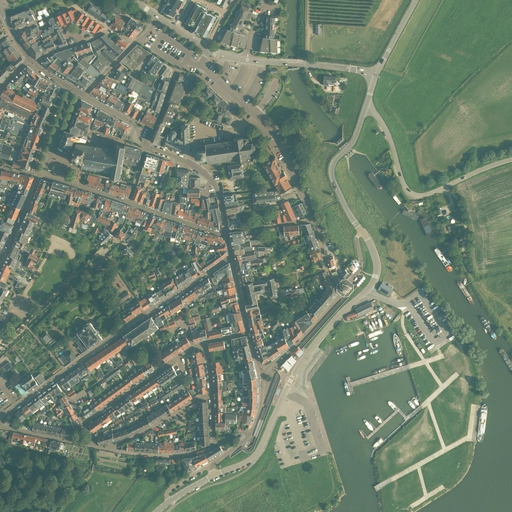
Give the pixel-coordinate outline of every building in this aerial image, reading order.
[(169,0),(163,11),(174,17),(184,1),(182,0),(169,0)] [(242,6),(239,11),(250,17),(252,15),(248,13),(250,9),(249,9),(251,6),(243,2),(241,5),(242,6)] [(215,20),(216,17),(206,12),(208,10),(196,3),(194,5),(185,23),(195,28),(194,31),(206,37),(215,20)] [(113,13),(116,15),(117,15),(119,16),(122,10),(113,5),(109,11),(113,13)] [(87,12),(104,23),(108,16),(91,6),(87,12)] [(74,19),(75,8),(72,10),(71,10),(66,12),(70,21),(74,19)] [(79,24),(85,15),(80,12),(80,11),(75,8),(74,19),(79,23),(78,24),(79,24)] [(19,14),(12,17),(12,18),(11,18),(11,20),(12,20),(12,21),(12,22),(13,23),(21,20),(28,16),(33,14),(30,9),(21,14),(19,14)] [(239,11),(236,16),(244,20),(246,17),(249,19),(250,17),(239,11)] [(65,24),(70,21),(66,12),(61,15),(60,15),(65,24)] [(65,25),(65,24),(60,15),(55,17),(59,26),(63,25),(65,28),(66,27),(65,25)] [(80,23),(85,26),(90,18),(85,15),(79,24),(80,25),(80,23)] [(123,26),(125,23),(125,22),(126,20),(124,19),(119,16),(117,15),(116,15),(110,27),(114,28),(116,30),(117,30),(120,32),(122,28),(121,28),(123,26)] [(13,23),(12,23),(15,29),(31,22),(28,16),(21,20),(13,23)] [(128,24),(139,31),(143,26),(131,18),(130,19),(125,16),(124,19),(126,20),(129,22),(128,24)] [(236,16),(233,21),(245,27),(246,25),(243,23),(244,20),(236,16)] [(52,26),(43,31),(42,30),(40,30),(44,37),(49,35),(60,28),(59,26),(54,18),(53,17),(48,20),(52,26)] [(91,18),(90,18),(85,26),(90,30),(95,21),(90,18),(91,18)] [(125,29),(128,30),(132,33),(132,32),(136,35),(139,31),(128,24),(129,22),(126,20),(125,22),(125,23),(127,24),(125,27),(123,26),(121,28),(122,28),(125,30),(125,29)] [(98,29),(99,27),(101,25),(96,21),(95,21),(90,30),(94,32),(95,33),(97,30),(98,29)] [(233,21),(231,27),(238,31),(239,31),(240,28),(244,30),(245,27),(233,21)] [(40,31),(37,26),(31,29),(32,31),(20,38),(24,44),(33,38),(38,35),(41,33),(40,31)] [(238,31),(231,27),(230,30),(227,29),(220,42),(237,49),(241,34),(237,33),(238,31)] [(18,35),(20,38),(32,31),(31,29),(30,28),(18,35)] [(49,35),(52,39),(57,36),(60,42),(58,43),(59,47),(67,45),(66,40),(61,31),(60,28),(49,35)] [(124,31),(125,30),(122,28),(120,32),(121,32),(125,35),(133,39),(136,35),(132,32),(132,33),(128,30),(127,32),(124,31)] [(25,45),(27,48),(44,37),(40,30),(40,31),(41,33),(38,35),(33,38),(24,44),(25,44),(25,45)] [(124,50),(122,49),(116,44),(113,42),(105,34),(102,36),(100,39),(108,48),(117,56),(124,50)] [(48,51),(49,51),(56,48),(55,45),(52,39),(49,35),(44,37),(27,48),(36,58),(37,58),(40,55),(41,55),(48,50),(48,51)] [(274,36),(266,35),(266,38),(263,37),(259,52),(278,54),(277,39),(274,38),(274,36)] [(116,44),(122,49),(124,47),(125,48),(128,42),(120,37),(117,42),(116,44)] [(0,51),(2,50),(5,48),(11,44),(6,38),(5,39),(1,42),(0,42),(0,51)] [(87,70),(75,84),(76,84),(79,86),(80,87),(80,86),(81,87),(81,88),(82,88),(85,89),(84,90),(85,90),(86,89),(85,89),(87,87),(87,88),(92,82),(100,74),(101,73),(108,65),(109,65),(112,62),(113,60),(117,56),(108,48),(100,39),(99,38),(99,39),(95,41),(95,40),(95,41),(92,42),(91,42),(91,43),(95,50),(97,53),(98,54),(97,56),(86,69),(87,70)] [(0,55),(4,53),(6,56),(9,53),(10,54),(15,50),(15,49),(15,50),(12,46),(12,47),(12,46),(11,44),(5,48),(2,50),(0,51),(0,55)] [(120,62),(121,64),(123,62),(132,72),(150,53),(149,54),(137,45),(137,44),(121,61),(120,62)] [(55,72),(55,73),(63,65),(70,57),(73,55),(75,53),(72,48),(60,52),(58,53),(54,54),(58,57),(55,61),(53,63),(53,62),(48,67),(49,68),(49,67),(50,68),(50,69),(50,68),(51,69),(51,70),(51,69),(52,70),(52,71),(53,70),(54,71),(53,71),(54,71),(55,72)] [(7,63),(9,65),(11,63),(11,64),(20,56),(18,53),(17,53),(17,52),(16,51),(15,50),(10,54),(9,53),(6,56),(2,60),(3,61),(7,58),(10,62),(7,63)] [(58,57),(54,54),(48,57),(47,57),(42,61),(42,63),(48,67),(53,62),(53,63),(55,61),(58,57)] [(70,73),(65,78),(69,81),(70,81),(71,81),(75,84),(87,70),(86,69),(97,56),(95,55),(93,54),(83,57),(82,58),(80,61),(79,62),(76,66),(70,72),(70,73)] [(147,71),(148,71),(151,67),(157,58),(153,55),(152,56),(147,64),(150,66),(147,71)] [(9,65),(7,66),(5,68),(9,72),(22,61),(23,59),(22,59),(21,57),(20,56),(11,64),(11,63),(9,65)] [(63,65),(55,73),(65,78),(70,73),(70,72),(76,66),(79,62),(74,57),(72,59),(70,57),(63,65)] [(164,63),(162,61),(162,62),(160,60),(158,59),(157,58),(151,67),(148,71),(155,76),(158,72),(164,64),(164,63)] [(120,62),(115,67),(117,69),(118,70),(123,74),(128,69),(125,66),(121,64),(120,62)] [(161,79),(169,83),(170,79),(166,76),(171,69),(168,67),(168,68),(167,67),(164,64),(158,72),(163,75),(161,79)] [(24,85),(24,86),(28,82),(30,79),(28,76),(33,71),(27,66),(22,70),(20,73),(19,73),(17,75),(15,77),(12,80),(12,79),(12,80),(10,82),(9,82),(10,82),(9,82),(15,86),(18,87),(21,89),(24,85)] [(118,70),(117,69),(117,70),(118,71),(114,78),(121,82),(125,75),(123,74),(118,70)] [(24,86),(28,90),(29,89),(28,88),(30,84),(37,75),(36,74),(33,72),(33,71),(28,76),(30,79),(28,82),(24,86)] [(190,89),(194,79),(179,73),(176,81),(176,80),(175,81),(176,81),(174,85),(174,86),(172,90),(172,91),(170,95),(170,96),(168,100),(168,101),(180,105),(182,100),(186,101),(190,89)] [(37,75),(30,84),(28,88),(29,89),(28,90),(27,92),(25,95),(27,96),(30,98),(31,97),(35,99),(37,93),(38,92),(39,90),(41,91),(44,92),(49,82),(44,80),(41,78),(38,76),(37,74),(37,75)] [(113,90),(121,93),(123,95),(125,96),(126,94),(126,95),(128,96),(131,89),(106,76),(101,81),(99,84),(94,89),(90,93),(96,97),(100,99),(103,93),(106,94),(107,91),(108,91),(109,90),(110,88),(113,90)] [(328,86),(331,86),(331,91),(335,91),(339,91),(339,86),(334,86),(334,77),(325,76),(324,85),(328,85),(328,86)] [(135,79),(130,77),(126,86),(131,88),(135,79)] [(134,117),(136,118),(142,107),(142,105),(143,104),(144,104),(144,103),(151,107),(153,103),(161,108),(166,93),(161,92),(155,89),(151,87),(145,84),(136,79),(131,89),(128,96),(126,95),(126,94),(125,96),(123,95),(121,93),(114,107),(120,110),(123,111),(124,112),(125,113),(125,112),(128,114),(127,114),(128,114),(128,113),(130,114),(130,115),(131,114),(132,115),(132,116),(134,117)] [(157,89),(161,90),(166,92),(169,83),(161,79),(157,89)] [(9,96),(10,95),(13,89),(16,90),(18,87),(15,86),(9,82),(7,85),(5,88),(2,92),(9,96)] [(52,84),(49,82),(44,92),(41,91),(39,90),(38,92),(37,93),(41,95),(42,96),(52,101),(55,102),(58,93),(56,92),(56,90),(57,89),(57,88),(58,88),(57,88),(57,86),(55,86),(56,85),(55,85),(54,85),(54,84),(53,85),(52,84)] [(208,98),(209,98),(208,98),(209,97),(211,98),(210,100),(209,100),(210,100),(216,106),(215,106),(216,106),(218,104),(222,108),(220,112),(217,111),(216,111),(213,120),(218,122),(217,124),(221,126),(222,124),(229,126),(231,119),(232,119),(231,119),(229,118),(232,112),(227,110),(228,107),(229,105),(223,99),(222,98),(217,93),(216,93),(215,91),(214,91),(209,85),(208,85),(205,82),(203,85),(206,88),(202,92),(208,98)] [(100,99),(106,102),(109,96),(111,94),(113,90),(110,88),(109,90),(108,91),(107,91),(106,94),(103,93),(100,99)] [(110,105),(114,107),(121,93),(113,90),(111,94),(109,96),(106,102),(106,103),(110,105)] [(13,97),(10,95),(9,96),(2,92),(0,95),(0,96),(11,102),(13,103),(27,110),(33,112),(34,113),(35,113),(40,115),(46,118),(46,117),(47,116),(48,112),(50,109),(50,108),(44,105),(38,102),(32,99),(32,100),(16,92),(13,97)] [(32,99),(38,102),(44,105),(50,108),(50,107),(51,107),(51,106),(51,103),(52,104),(53,102),(52,102),(52,101),(42,96),(41,95),(37,93),(35,99),(31,97),(30,98),(32,99)] [(13,103),(11,102),(0,96),(0,108),(8,112),(14,115),(23,120),(27,123),(29,124),(35,126),(36,126),(42,128),(43,125),(44,124),(44,123),(44,122),(43,122),(44,118),(45,118),(46,119),(46,118),(40,115),(35,113),(34,113),(33,112),(27,110),(13,103)] [(93,106),(81,100),(81,101),(78,109),(90,114),(92,115),(93,110),(91,109),(93,106)] [(166,106),(177,111),(178,109),(174,108),(175,105),(168,101),(166,106)] [(142,107),(136,118),(139,120),(139,119),(141,120),(140,121),(141,121),(142,121),(146,113),(147,112),(149,107),(151,108),(151,107),(144,103),(144,104),(143,104),(142,105),(142,107)] [(151,107),(151,108),(153,109),(156,111),(159,113),(160,111),(161,108),(153,103),(151,107)] [(146,113),(142,121),(153,127),(157,118),(159,113),(156,111),(153,109),(151,108),(149,107),(147,112),(146,113)] [(90,114),(78,109),(77,112),(75,116),(80,118),(80,120),(90,124),(92,117),(92,115),(90,114)] [(106,124),(106,123),(107,120),(109,115),(108,115),(108,114),(104,112),(104,113),(103,112),(100,110),(99,111),(98,110),(96,114),(95,120),(103,123),(101,127),(105,128),(106,125),(106,124)] [(164,110),(161,116),(173,121),(174,119),(170,118),(171,115),(172,113),(164,110)] [(17,135),(19,130),(19,129),(21,129),(23,130),(28,132),(28,131),(39,135),(40,135),(41,130),(42,129),(42,128),(36,126),(35,126),(29,124),(27,123),(23,120),(14,115),(13,118),(11,124),(10,129),(9,131),(14,133),(17,135)] [(117,119),(109,115),(107,120),(106,123),(106,124),(106,125),(110,127),(109,131),(108,134),(111,135),(112,131),(112,130),(113,129),(113,127),(117,119)] [(73,122),(72,125),(77,127),(80,128),(80,129),(81,129),(84,130),(83,132),(82,134),(81,135),(81,137),(86,139),(89,132),(88,132),(90,124),(80,120),(80,118),(75,116),(74,118),(73,122)] [(173,121),(161,116),(159,121),(160,122),(167,125),(168,122),(172,123),(173,121)] [(9,131),(10,129),(11,124),(9,124),(10,120),(3,117),(2,117),(2,118),(2,119),(0,124),(0,130),(6,132),(4,138),(7,139),(19,144),(18,144),(22,145),(34,149),(37,142),(23,137),(21,137),(19,136),(17,135),(14,133),(9,131)] [(112,130),(112,131),(111,135),(114,136),(118,129),(121,122),(121,121),(117,119),(113,127),(113,129),(112,130)] [(99,126),(101,127),(103,123),(95,120),(94,124),(92,130),(97,131),(99,126)] [(130,126),(121,122),(118,129),(114,136),(118,137),(124,139),(128,132),(130,127),(130,126)] [(161,146),(161,145),(165,136),(170,125),(167,124),(167,125),(160,122),(159,124),(158,124),(151,141),(157,144),(157,143),(158,144),(161,146)] [(177,133),(176,131),(174,130),(173,130),(171,131),(170,135),(167,134),(166,137),(165,136),(161,145),(171,149),(174,150),(183,153),(189,152),(189,148),(189,143),(188,125),(187,125),(187,123),(182,124),(182,126),(181,126),(182,131),(182,140),(181,140),(181,139),(179,138),(178,138),(176,137),(177,134),(177,133)] [(70,130),(69,132),(76,135),(77,136),(81,137),(81,135),(82,134),(83,132),(84,130),(81,129),(80,129),(80,128),(77,127),(72,125),(71,126),(71,127),(71,128),(70,129),(70,130)] [(23,137),(37,142),(39,135),(28,131),(28,132),(23,130),(21,129),(20,131),(19,130),(17,135),(19,136),(21,137),(23,137)] [(61,142),(59,146),(70,150),(74,139),(85,141),(86,139),(81,137),(77,136),(76,135),(69,132),(65,131),(63,135),(62,138),(61,142)] [(300,131),(294,134),(300,144),(306,141),(300,131)] [(254,161),(255,162),(257,161),(255,152),(254,152),(256,149),(257,150),(257,149),(256,149),(255,145),(256,145),(256,144),(255,145),(252,143),(253,142),(252,142),(252,143),(249,143),(249,141),(250,141),(249,141),(248,139),(249,138),(248,138),(248,139),(246,138),(246,137),(245,137),(245,138),(243,139),(243,137),(234,139),(230,140),(230,141),(226,142),(226,141),(225,141),(225,142),(222,142),(221,142),(217,143),(217,142),(216,142),(216,143),(213,144),(213,143),(212,143),(212,144),(208,144),(208,143),(207,143),(207,144),(206,144),(205,144),(205,145),(201,145),(198,146),(198,145),(197,146),(198,146),(198,152),(199,160),(201,162),(201,163),(202,163),(203,164),(204,165),(204,164),(208,163),(208,164),(208,163),(210,163),(210,164),(211,164),(211,163),(215,162),(215,163),(215,162),(219,162),(219,163),(220,163),(220,162),(223,161),(224,162),(224,161),(228,161),(228,166),(230,179),(239,177),(244,176),(242,165),(245,164),(245,163),(254,161)] [(124,158),(126,146),(126,145),(125,145),(125,146),(122,145),(119,145),(118,145),(118,144),(117,143),(117,145),(115,144),(115,146),(116,146),(116,150),(112,149),(112,148),(111,148),(111,149),(107,148),(107,147),(106,147),(106,148),(102,147),(103,146),(102,146),(101,147),(98,147),(98,145),(97,145),(97,147),(93,146),(93,145),(92,145),(92,146),(91,146),(90,146),(89,146),(89,145),(89,144),(88,144),(87,145),(83,144),(83,143),(82,143),(82,144),(77,144),(78,142),(76,142),(76,143),(75,143),(75,144),(76,144),(76,148),(75,148),(75,150),(73,149),(72,151),(74,152),(74,153),(75,154),(75,155),(74,156),(74,157),(73,158),(71,158),(71,160),(73,160),(73,162),(74,162),(75,161),(82,162),(82,163),(82,167),(81,167),(81,168),(82,168),(82,169),(83,169),(83,168),(84,168),(85,168),(86,169),(86,170),(87,170),(87,169),(90,169),(90,170),(91,171),(91,170),(94,170),(94,171),(95,171),(95,170),(99,171),(98,172),(99,172),(100,171),(103,171),(103,173),(104,173),(104,172),(107,172),(107,173),(108,173),(108,172),(111,173),(112,173),(111,176),(110,176),(110,177),(111,178),(111,179),(112,179),(112,178),(119,179),(119,180),(120,180),(121,180),(122,178),(121,178),(121,173),(122,174),(122,173),(122,172),(121,172),(121,170),(122,168),(123,168),(123,167),(122,167),(123,162),(126,163),(138,166),(139,162),(124,158)] [(0,154),(9,157),(8,160),(12,161),(11,164),(10,164),(10,165),(11,166),(27,170),(29,163),(30,161),(32,156),(19,153),(19,152),(17,151),(17,152),(12,148),(0,143),(0,154)] [(22,145),(19,152),(19,153),(32,156),(34,149),(22,145)] [(124,158),(139,162),(140,161),(141,155),(142,151),(143,151),(142,150),(138,149),(132,148),(128,147),(128,146),(127,146),(126,146),(124,158)] [(143,166),(142,169),(149,171),(153,156),(150,155),(147,154),(143,166)] [(156,157),(153,156),(149,171),(155,172),(156,173),(160,158),(156,157)] [(279,190),(281,194),(286,191),(287,190),(292,187),(291,186),(289,183),(288,182),(286,178),(287,177),(287,176),(284,172),(284,171),(282,172),(281,170),(280,168),(281,167),(279,165),(278,165),(277,163),(275,161),(277,160),(275,157),(272,158),(270,160),(263,164),(265,167),(278,190),(279,190)] [(162,159),(160,158),(156,173),(157,173),(156,177),(159,177),(160,174),(161,174),(160,178),(162,178),(163,174),(167,175),(168,169),(169,166),(166,165),(167,161),(167,160),(165,159),(162,159)] [(148,175),(152,177),(153,177),(153,175),(154,176),(155,172),(149,171),(142,169),(141,173),(148,175)] [(162,178),(161,180),(169,182),(169,181),(171,175),(172,170),(168,169),(167,175),(163,174),(162,178)] [(188,188),(188,181),(190,171),(189,171),(185,170),(181,170),(177,169),(176,169),(176,171),(175,176),(174,186),(188,188)] [(6,172),(1,170),(0,173),(0,186),(2,186),(1,188),(7,189),(8,187),(9,183),(11,173),(6,172)] [(370,172),(368,173),(368,175),(378,188),(379,189),(380,189),(381,189),(382,189),(382,187),(382,186),(382,185),(372,172),(371,172),(370,172)] [(21,175),(11,173),(9,183),(8,187),(14,189),(16,189),(17,185),(18,185),(21,175)] [(145,182),(147,178),(147,176),(141,174),(139,180),(145,182)] [(33,177),(22,175),(19,186),(18,185),(17,185),(16,189),(14,189),(14,191),(15,191),(16,192),(26,195),(28,189),(33,177)] [(98,182),(100,182),(100,181),(101,178),(88,175),(86,185),(96,189),(98,182)] [(143,188),(137,202),(143,204),(146,196),(148,196),(149,193),(148,192),(149,191),(147,190),(149,187),(150,184),(152,178),(153,177),(152,177),(151,178),(149,177),(148,178),(147,178),(145,182),(145,183),(143,188)] [(190,188),(200,187),(200,178),(190,178),(190,188)] [(47,181),(41,179),(37,187),(44,190),(46,184),(47,181)] [(106,182),(106,179),(104,179),(103,183),(100,182),(98,182),(96,189),(103,191),(106,182)] [(106,182),(103,191),(104,191),(105,192),(105,191),(106,192),(108,192),(109,192),(111,183),(108,182),(109,180),(106,179),(106,182)] [(43,192),(49,194),(49,193),(53,183),(49,182),(47,181),(46,184),(44,190),(43,192)] [(109,192),(113,194),(117,182),(112,181),(112,182),(111,183),(109,192)] [(55,195),(62,197),(61,203),(65,204),(66,199),(67,193),(68,188),(69,186),(63,184),(59,183),(53,182),(53,183),(49,193),(49,194),(48,196),(49,197),(54,198),(55,195)] [(118,195),(123,196),(127,187),(127,185),(121,183),(121,184),(121,186),(120,186),(118,195)] [(133,186),(127,185),(127,187),(123,196),(128,198),(130,194),(132,189),(133,186)] [(70,186),(69,186),(68,188),(67,193),(68,193),(69,194),(69,202),(69,203),(70,204),(71,204),(72,200),(74,195),(75,194),(75,195),(76,189),(77,189),(77,188),(70,186)] [(143,188),(142,187),(137,186),(135,190),(134,194),(133,197),(132,200),(134,200),(134,201),(135,201),(137,201),(136,202),(137,202),(143,188)] [(42,193),(43,192),(44,190),(37,187),(35,192),(41,195),(40,197),(42,198),(43,194),(42,193)] [(146,196),(143,204),(149,206),(151,199),(153,195),(155,190),(151,189),(151,188),(149,187),(147,190),(149,191),(148,192),(149,193),(148,196),(146,196)] [(200,187),(190,188),(188,188),(188,196),(188,197),(191,197),(200,197),(200,188),(200,187)] [(155,208),(158,197),(159,197),(160,192),(161,190),(156,188),(155,188),(155,189),(155,190),(153,195),(151,199),(149,206),(151,206),(151,207),(153,207),(155,208)] [(80,201),(84,191),(81,190),(80,191),(79,191),(79,190),(77,189),(76,189),(75,195),(75,194),(74,195),(72,200),(80,203),(80,202),(81,201),(80,201)] [(276,200),(279,200),(280,200),(280,199),(281,199),(281,198),(282,198),(282,197),(282,196),(281,195),(281,194),(279,190),(275,191),(275,190),(275,191),(253,193),(253,199),(254,203),(276,201),(276,200)] [(91,205),(94,194),(88,192),(86,192),(84,191),(80,201),(81,201),(80,202),(80,203),(79,206),(88,209),(91,210),(92,205),(91,205)] [(167,212),(172,214),(174,201),(171,201),(170,201),(170,199),(169,199),(169,198),(171,192),(167,191),(166,194),(165,200),(164,202),(161,210),(162,210),(161,211),(165,212),(167,212),(166,212),(167,213),(167,212)] [(12,192),(7,205),(11,206),(20,209),(20,208),(21,206),(22,203),(23,202),(24,198),(25,197),(26,196),(16,192),(16,193),(12,192)] [(37,201),(38,201),(40,197),(41,195),(35,192),(35,194),(32,199),(37,201)] [(165,200),(166,194),(160,192),(159,197),(158,197),(155,208),(161,210),(164,202),(165,200)] [(402,203),(393,192),(390,194),(399,205),(400,205),(401,205),(402,205),(402,203)] [(98,210),(98,209),(99,206),(100,202),(101,202),(103,197),(102,197),(99,196),(99,195),(99,196),(94,194),(91,205),(92,205),(91,210),(97,212),(97,211),(98,210)] [(233,194),(230,194),(224,195),(224,196),(225,202),(225,203),(232,202),(234,201),(236,201),(235,194),(233,194)] [(184,218),(185,208),(186,206),(189,206),(190,205),(191,199),(191,197),(188,197),(188,196),(183,196),(183,195),(181,195),(180,203),(178,216),(183,218),(184,218)] [(97,212),(99,213),(102,214),(102,213),(107,198),(103,197),(101,202),(100,202),(99,206),(101,207),(100,211),(97,211),(97,212)] [(113,200),(107,198),(102,213),(103,213),(102,217),(105,218),(106,218),(113,220),(113,219),(116,210),(112,210),(113,206),(111,206),(113,200)] [(210,220),(208,227),(209,227),(213,229),(214,229),(220,230),(220,229),(219,223),(222,222),(218,204),(210,206),(209,198),(204,199),(206,207),(206,209),(207,210),(209,210),(208,211),(210,211),(210,217),(210,220)] [(32,199),(30,204),(39,207),(38,209),(38,210),(42,211),(45,204),(38,201),(37,201),(32,199)] [(196,199),(191,199),(190,205),(189,206),(186,206),(185,208),(184,218),(189,220),(190,213),(191,213),(192,208),(193,205),(200,206),(200,201),(198,199),(196,199)] [(204,213),(206,213),(206,218),(203,217),(203,215),(199,214),(199,217),(198,221),(198,223),(202,225),(208,227),(210,220),(210,217),(210,211),(208,211),(209,210),(207,210),(206,209),(206,207),(204,199),(201,199),(201,200),(201,207),(200,210),(204,209),(204,213)] [(118,226),(120,222),(123,223),(124,222),(125,219),(122,218),(123,215),(122,214),(122,213),(122,211),(121,211),(124,204),(123,204),(122,203),(121,204),(120,203),(120,202),(120,203),(119,202),(118,202),(117,202),(114,201),(113,200),(111,206),(113,206),(112,210),(116,210),(113,219),(116,220),(116,223),(117,223),(116,226),(117,226),(118,226)] [(283,209),(288,221),(291,221),(291,219),(293,219),(294,220),(296,219),(296,218),(292,211),(288,201),(281,204),(282,208),(283,209)] [(292,211),(296,218),(300,216),(306,213),(302,203),(295,206),(296,208),(294,209),(294,210),(292,211)] [(30,204),(28,209),(35,212),(36,209),(38,209),(39,207),(30,204)] [(122,218),(125,219),(126,217),(126,216),(127,215),(128,212),(129,209),(130,206),(126,204),(124,204),(121,211),(122,211),(122,213),(122,214),(123,215),(122,218)] [(244,207),(244,205),(239,205),(226,207),(227,214),(228,214),(240,212),(239,207),(244,207)] [(131,206),(130,206),(129,209),(128,212),(127,215),(126,216),(126,217),(130,219),(129,221),(130,222),(132,219),(131,219),(136,208),(131,206)] [(189,220),(194,222),(194,216),(195,212),(196,209),(198,210),(199,210),(199,207),(196,206),(195,209),(192,208),(191,213),(190,213),(189,220)] [(131,219),(132,219),(136,221),(136,220),(138,216),(141,211),(136,208),(131,219)] [(82,213),(82,211),(76,209),(74,215),(73,217),(71,217),(64,213),(63,213),(60,222),(68,226),(68,225),(77,228),(78,226),(79,227),(80,224),(78,224),(80,218),(82,213)] [(283,209),(273,211),(274,218),(275,223),(282,222),(288,221),(283,209)] [(7,216),(10,218),(15,220),(16,216),(17,215),(17,214),(8,210),(7,212),(8,213),(7,216)] [(240,212),(228,214),(228,215),(228,219),(238,217),(237,215),(243,214),(243,213),(245,212),(244,210),(242,211),(242,212),(240,212)] [(420,216),(405,210),(404,211),(403,212),(403,213),(404,214),(403,215),(417,220),(418,220),(418,219),(419,218),(419,217),(420,216)] [(80,218),(87,221),(89,216),(92,217),(91,222),(95,223),(97,219),(93,213),(90,211),(89,213),(82,211),(82,213),(80,218)] [(135,231),(136,230),(142,223),(146,213),(145,212),(145,213),(144,212),(142,211),(141,211),(138,216),(136,220),(137,221),(134,224),(136,226),(133,229),(131,227),(129,231),(133,234),(135,231)] [(25,215),(24,218),(33,222),(35,223),(37,224),(42,226),(45,220),(38,216),(37,217),(34,215),(27,212),(26,212),(27,212),(26,215),(25,215)] [(144,228),(150,231),(150,232),(152,227),(157,216),(151,214),(146,213),(142,223),(136,230),(141,233),(144,228)] [(153,239),(156,241),(158,237),(160,232),(162,226),(161,225),(162,221),(161,221),(161,220),(161,218),(157,217),(157,216),(152,227),(150,232),(150,231),(149,233),(151,234),(154,234),(155,235),(153,239)] [(420,218),(420,219),(428,236),(430,237),(433,236),(433,233),(429,223),(430,223),(429,221),(429,220),(427,220),(426,217),(425,216),(420,218)] [(239,217),(238,217),(228,219),(229,222),(229,223),(230,223),(230,224),(229,224),(229,225),(229,227),(229,228),(230,228),(231,229),(241,227),(243,227),(243,222),(241,223),(241,221),(240,222),(239,217)] [(21,224),(31,229),(32,224),(36,226),(37,224),(35,223),(33,222),(24,218),(25,219),(23,219),(21,224)] [(104,220),(99,218),(97,221),(106,225),(104,229),(107,232),(109,229),(108,229),(113,220),(106,218),(105,218),(104,220)] [(158,237),(162,239),(163,236),(162,236),(163,234),(168,220),(163,218),(163,219),(163,218),(162,221),(161,225),(162,226),(160,232),(158,237)] [(0,229),(3,231),(3,230),(9,233),(9,232),(10,230),(9,230),(10,229),(11,229),(12,225),(13,225),(12,225),(14,221),(8,219),(6,222),(0,220),(0,229)] [(114,231),(116,226),(117,223),(116,223),(116,220),(113,219),(113,220),(108,229),(109,229),(114,231)] [(165,236),(170,237),(174,224),(174,222),(168,220),(163,234),(162,236),(163,236),(162,239),(162,241),(164,241),(165,237),(165,236)] [(177,232),(179,224),(176,223),(175,224),(174,224),(170,237),(170,242),(168,253),(177,252),(177,251),(176,243),(175,237),(176,236),(177,232)] [(19,229),(18,231),(28,235),(29,235),(32,237),(33,234),(29,233),(31,229),(21,224),(19,229)] [(180,239),(181,237),(184,226),(179,224),(177,232),(176,236),(175,237),(176,243),(177,251),(177,252),(180,251),(180,242),(179,242),(180,240),(180,239)] [(311,224),(300,225),(300,228),(302,228),(303,230),(306,229),(308,235),(314,233),(311,224)] [(185,249),(185,250),(188,250),(190,241),(195,230),(188,227),(183,238),(187,240),(187,241),(186,241),(186,244),(184,245),(184,248),(185,249)] [(0,229),(0,234),(7,237),(7,236),(9,233),(3,230),(3,231),(0,229)] [(112,235),(107,232),(104,229),(102,232),(105,235),(100,240),(105,243),(112,236),(113,236),(113,235),(112,235)] [(123,233),(120,230),(116,235),(121,240),(126,235),(128,232),(125,230),(123,233)] [(199,231),(195,230),(190,241),(195,242),(199,231)] [(21,242),(25,245),(29,235),(28,235),(18,231),(14,240),(20,243),(21,242)] [(197,249),(200,242),(204,233),(200,231),(199,231),(195,242),(194,243),(196,243),(195,246),(194,251),(194,255),(192,255),(193,261),(197,259),(198,258),(198,253),(197,251),(197,249)] [(126,235),(121,240),(124,243),(126,241),(125,240),(130,234),(128,232),(126,235)] [(204,233),(200,242),(197,249),(197,251),(200,251),(203,250),(203,251),(207,251),(208,250),(208,247),(207,245),(207,244),(209,241),(209,234),(207,233),(207,234),(206,234),(206,233),(204,233)] [(317,240),(314,233),(308,235),(303,237),(306,244),(308,243),(317,240)] [(217,236),(215,235),(214,243),(214,244),(215,244),(215,245),(215,246),(226,244),(224,240),(221,237),(217,236)] [(246,235),(231,238),(232,244),(250,241),(249,239),(247,239),(246,235)] [(20,243),(14,240),(12,245),(18,247),(23,250),(25,251),(27,246),(25,245),(21,242),(20,243)] [(248,247),(251,247),(250,243),(258,243),(258,240),(250,241),(232,244),(232,245),(233,245),(233,246),(233,249),(233,250),(234,250),(241,249),(241,248),(248,247)] [(317,240),(308,243),(311,251),(313,250),(319,248),(317,240)] [(212,247),(208,250),(207,251),(203,251),(205,255),(212,253),(214,252),(216,252),(219,252),(220,252),(220,251),(222,251),(227,250),(227,249),(226,244),(215,246),(215,245),(212,247)] [(18,247),(12,245),(11,249),(10,249),(9,251),(8,255),(18,260),(23,250),(18,247)] [(127,246),(123,250),(130,256),(134,252),(127,246)] [(251,249),(251,247),(248,247),(241,248),(241,249),(234,250),(235,255),(245,253),(244,251),(249,250),(251,250),(251,249)] [(28,256),(28,255),(27,258),(23,266),(32,271),(34,268),(31,266),(33,262),(36,263),(39,258),(33,255),(35,249),(32,248),(30,253),(29,253),(28,256)] [(313,250),(313,252),(310,253),(313,262),(318,261),(318,260),(321,259),(320,255),(320,254),(321,254),(319,248),(313,250)] [(450,266),(441,252),(438,248),(437,248),(435,248),(435,249),(434,250),(434,251),(449,271),(450,271),(451,271),(452,270),(452,269),(453,269),(450,266)] [(212,253),(214,257),(211,259),(214,265),(224,258),(220,253),(218,255),(216,252),(214,252),(212,253)] [(245,253),(235,255),(236,260),(237,264),(243,263),(245,262),(249,262),(249,261),(253,261),(254,261),(256,260),(254,252),(245,253)] [(18,260),(8,255),(4,263),(15,268),(17,263),(18,264),(20,261),(18,261),(18,260)] [(200,266),(199,263),(197,259),(193,261),(192,255),(185,256),(191,267),(188,269),(190,274),(191,273),(194,279),(198,276),(202,273),(203,272),(204,271),(201,266),(200,266)] [(114,257),(110,260),(119,272),(121,271),(120,270),(121,268),(119,264),(114,257)] [(211,259),(208,261),(205,263),(204,260),(199,263),(200,266),(201,266),(204,271),(210,268),(214,265),(211,259)] [(237,264),(238,270),(250,268),(250,264),(253,263),(254,264),(255,264),(256,263),(258,263),(258,260),(256,260),(254,261),(253,261),(249,261),(249,262),(245,262),(243,263),(237,264)] [(4,263),(3,266),(10,270),(14,272),(16,269),(15,268),(4,263)] [(231,269),(229,263),(228,264),(227,264),(223,266),(223,267),(215,272),(214,272),(214,273),(216,277),(212,279),(215,284),(215,285),(212,287),(214,292),(219,290),(218,285),(218,282),(217,279),(223,275),(224,277),(232,275),(231,270),(230,271),(230,269),(231,269)] [(186,265),(184,266),(183,266),(186,271),(184,273),(188,282),(194,279),(191,273),(190,274),(188,269),(186,265)] [(8,274),(9,272),(14,274),(13,276),(16,278),(17,273),(18,273),(14,272),(10,270),(3,266),(1,270),(8,274)] [(239,276),(252,274),(254,273),(254,270),(253,270),(253,268),(253,267),(250,268),(238,270),(239,276)] [(350,275),(344,269),(338,276),(335,280),(339,287),(342,290),(344,292),(346,291),(351,286),(348,284),(345,281),(350,275)] [(16,278),(13,276),(8,274),(1,270),(0,271),(0,275),(6,278),(7,276),(13,279),(12,281),(14,282),(16,278)] [(314,276),(315,279),(313,281),(316,285),(318,284),(323,281),(322,281),(328,277),(326,272),(325,271),(325,270),(324,271),(320,274),(314,276)] [(184,272),(178,275),(183,285),(188,282),(184,273),(184,272)] [(254,282),(252,274),(239,276),(240,279),(240,280),(241,285),(246,284),(254,282)] [(5,280),(10,282),(10,283),(9,285),(10,285),(12,286),(14,282),(12,281),(11,281),(6,278),(0,275),(0,280),(4,283),(5,280)] [(178,275),(175,277),(179,288),(183,285),(178,275)] [(233,281),(232,275),(224,277),(223,275),(217,279),(218,282),(221,280),(222,284),(228,282),(233,281)] [(322,296),(319,300),(326,307),(329,302),(330,302),(331,300),(338,292),(333,284),(328,277),(328,278),(328,277),(322,281),(323,281),(327,288),(321,295),(322,296)] [(173,278),(170,280),(169,279),(166,280),(167,282),(171,293),(177,289),(173,278)] [(207,278),(200,283),(203,288),(205,291),(212,287),(210,284),(211,283),(207,278)] [(278,296),(274,278),(267,280),(268,285),(271,298),(273,297),(274,300),(283,298),(290,296),(295,295),(299,295),(298,289),(292,290),(292,288),(281,290),(282,295),(278,296)] [(457,279),(457,281),(457,283),(470,303),(472,303),(473,304),(474,303),(474,302),(474,301),(461,281),(460,280),(457,279)] [(7,289),(9,291),(12,286),(10,285),(9,285),(4,283),(0,280),(0,285),(3,287),(3,285),(8,287),(7,289)] [(262,286),(268,285),(267,280),(254,282),(246,284),(250,304),(257,302),(255,294),(262,293),(265,291),(264,287),(262,287),(262,286)] [(219,284),(218,285),(219,290),(224,289),(234,286),(234,283),(233,281),(228,282),(222,284),(223,286),(220,287),(219,284)] [(167,282),(161,285),(166,296),(171,293),(167,282)] [(388,296),(393,289),(382,282),(378,289),(388,296)] [(200,283),(197,286),(202,294),(203,296),(205,295),(207,294),(205,291),(203,288),(200,283)] [(145,294),(144,294),(142,296),(144,299),(146,302),(146,301),(149,307),(153,304),(148,296),(147,294),(141,286),(139,287),(143,293),(144,292),(145,294)] [(207,300),(205,295),(203,296),(202,294),(197,286),(194,288),(198,296),(199,298),(200,300),(203,299),(204,301),(207,300)] [(207,302),(220,298),(230,295),(229,295),(236,293),(236,292),(235,293),(234,288),(235,288),(234,286),(224,289),(219,290),(214,292),(207,294),(205,295),(207,300),(207,302)] [(160,290),(157,293),(161,300),(165,297),(162,289),(160,287),(158,288),(160,290)] [(193,300),(194,301),(199,298),(198,296),(194,288),(189,292),(192,297),(193,300)] [(151,294),(150,292),(147,294),(148,296),(153,304),(157,302),(152,295),(151,294)] [(152,295),(157,302),(161,300),(157,293),(156,292),(152,295)] [(189,292),(181,297),(184,305),(185,306),(184,306),(186,311),(189,309),(187,304),(187,303),(187,304),(190,303),(189,302),(193,300),(192,297),(189,292)] [(220,298),(223,307),(226,306),(238,303),(238,302),(237,297),(236,295),(236,293),(229,295),(230,295),(220,298)] [(137,296),(136,297),(138,300),(145,310),(149,307),(146,301),(146,302),(144,299),(141,300),(137,296)] [(322,311),(326,307),(319,300),(319,301),(317,299),(313,304),(322,311)] [(137,301),(128,307),(134,317),(143,311),(145,310),(138,300),(137,301)] [(172,314),(176,311),(173,302),(169,305),(168,305),(168,306),(170,310),(171,315),(172,314)] [(259,307),(257,302),(250,304),(247,304),(246,305),(247,310),(247,311),(259,307)] [(344,316),(344,318),(346,320),(359,315),(359,316),(374,309),(370,302),(356,309),(357,311),(344,316)] [(225,308),(226,311),(228,311),(228,310),(230,309),(239,307),(238,303),(226,306),(223,307),(221,307),(222,309),(225,308)] [(322,311),(313,304),(309,308),(318,316),(322,311)] [(166,317),(171,315),(170,310),(168,306),(164,309),(162,310),(164,312),(165,316),(166,317)] [(125,310),(121,313),(127,322),(134,317),(128,307),(124,309),(125,310)] [(220,307),(214,308),(209,309),(212,317),(217,316),(216,311),(221,310),(221,309),(222,309),(221,307),(220,307)] [(259,307),(247,311),(248,317),(260,313),(259,307)] [(301,317),(308,327),(312,322),(318,316),(309,308),(306,311),(307,313),(304,315),(301,317)] [(165,327),(166,329),(170,327),(169,324),(169,323),(165,324),(164,322),(165,322),(165,321),(164,319),(166,318),(166,317),(165,316),(164,312),(162,310),(158,312),(161,318),(162,320),(163,324),(165,327)] [(220,324),(223,323),(229,322),(242,319),(241,319),(241,318),(241,317),(241,314),(240,313),(240,312),(240,311),(240,312),(229,314),(226,314),(224,315),(219,315),(220,324)] [(157,322),(159,326),(160,325),(163,324),(162,320),(161,318),(158,312),(154,315),(156,319),(157,322)] [(260,313),(248,317),(249,321),(249,322),(250,322),(250,323),(256,321),(256,320),(260,319),(263,318),(260,313)] [(493,331),(485,317),(484,316),(483,316),(481,315),(480,317),(481,319),(491,337),(493,339),(494,339),(495,339),(496,338),(496,337),(496,336),(493,331)] [(195,321),(201,319),(199,316),(188,319),(188,320),(190,326),(196,324),(195,321)] [(296,316),(294,317),(296,321),(298,325),(303,333),(306,329),(308,327),(301,317),(299,318),(298,319),(296,316)] [(143,323),(150,334),(152,337),(155,335),(153,332),(158,328),(156,325),(157,324),(156,321),(154,322),(151,317),(145,321),(143,323)] [(203,319),(205,329),(207,333),(217,331),(216,330),(212,330),(209,317),(203,319)] [(229,326),(227,327),(229,334),(238,332),(245,330),(244,325),(242,319),(229,322),(229,323),(231,323),(231,325),(229,325),(229,326)] [(264,327),(260,319),(256,320),(256,321),(250,323),(250,325),(251,327),(251,329),(252,334),(254,333),(255,332),(259,330),(262,329),(264,327)] [(278,319),(271,323),(272,329),(276,327),(278,326),(280,325),(278,319)] [(292,323),(294,326),(294,327),(297,333),(299,337),(303,333),(298,325),(296,321),(292,323)] [(79,348),(83,352),(81,353),(82,354),(82,353),(83,353),(85,351),(88,349),(89,348),(89,349),(90,348),(94,345),(95,345),(95,344),(94,344),(97,342),(97,343),(102,339),(103,339),(102,338),(99,334),(99,332),(97,329),(95,329),(90,323),(88,323),(85,325),(85,327),(86,328),(83,330),(83,329),(82,329),(82,330),(78,333),(78,332),(78,333),(78,334),(74,336),(77,339),(80,337),(81,339),(77,342),(79,345),(77,347),(78,348),(79,348)] [(133,330),(132,330),(140,341),(150,334),(143,323),(142,323),(139,326),(138,325),(138,326),(136,327),(133,330)] [(279,329),(278,326),(276,327),(282,338),(274,342),(276,347),(278,346),(280,352),(289,346),(286,341),(287,341),(285,338),(284,336),(282,329),(281,328),(279,329)] [(294,342),(299,337),(297,333),(294,327),(294,326),(288,328),(290,336),(294,342)] [(223,335),(229,334),(227,327),(221,328),(221,329),(223,335)] [(288,328),(287,327),(282,329),(284,336),(285,338),(287,341),(286,341),(289,346),(289,347),(289,346),(290,345),(294,343),(294,342),(290,336),(288,328)] [(198,331),(197,328),(194,329),(195,330),(191,331),(192,333),(194,343),(201,341),(198,331)] [(205,329),(198,331),(201,341),(201,340),(204,339),(204,340),(204,339),(207,339),(208,339),(206,333),(207,333),(205,329)] [(221,329),(216,330),(217,331),(207,333),(206,333),(208,339),(209,338),(212,337),(212,338),(214,337),(217,336),(217,337),(218,336),(221,335),(221,336),(223,335),(221,329)] [(265,337),(262,329),(259,330),(255,332),(254,333),(252,334),(253,337),(254,338),(255,342),(261,339),(265,337)] [(131,347),(140,341),(132,330),(130,332),(124,336),(124,335),(124,336),(129,344),(131,347)] [(52,338),(47,332),(41,337),(46,343),(52,338)] [(180,341),(177,343),(183,351),(185,349),(185,348),(186,347),(186,348),(187,348),(180,337),(178,335),(176,336),(180,341)] [(124,336),(119,340),(124,347),(129,344),(124,336)] [(180,337),(187,348),(188,347),(187,347),(188,346),(188,347),(191,345),(191,344),(186,337),(183,339),(181,336),(180,337)] [(233,347),(233,346),(241,344),(241,345),(248,344),(248,341),(246,341),(246,339),(247,339),(247,336),(244,336),(231,339),(233,347)] [(264,346),(263,344),(261,339),(255,342),(256,348),(258,347),(259,347),(261,346),(262,347),(264,346)] [(119,340),(114,343),(119,350),(124,347),(119,340)] [(182,351),(183,351),(177,343),(175,340),(171,342),(171,343),(178,353),(180,352),(182,351)] [(225,349),(224,343),(224,341),(208,344),(209,344),(210,352),(225,349)] [(274,342),(266,346),(267,349),(269,353),(271,359),(280,352),(278,346),(276,347),(274,342)] [(114,343),(109,346),(114,354),(119,350),(114,343)] [(171,347),(169,348),(174,356),(177,354),(176,354),(178,353),(171,343),(169,344),(171,347)] [(236,359),(239,359),(251,357),(248,344),(241,345),(241,344),(233,346),(233,347),(236,359)] [(266,345),(264,346),(262,347),(261,346),(259,347),(258,347),(256,348),(256,349),(261,362),(262,361),(263,362),(264,363),(265,362),(271,359),(269,353),(267,349),(266,346),(266,345)] [(112,356),(114,354),(109,346),(105,350),(110,357),(110,358),(112,357),(112,356)] [(164,347),(163,348),(170,359),(171,359),(170,358),(170,359),(170,358),(171,357),(171,358),(174,356),(169,348),(166,350),(164,347)] [(303,352),(301,350),(301,349),(298,347),(294,351),(297,354),(299,356),(303,352)] [(170,359),(163,348),(161,349),(163,352),(160,354),(165,362),(168,360),(169,359),(169,360),(170,359)] [(105,350),(100,353),(105,360),(110,357),(105,350)] [(61,357),(67,365),(75,359),(77,358),(71,351),(65,355),(64,354),(61,357)] [(501,352),(501,354),(511,372),(511,363),(505,352),(504,351),(503,351),(502,351),(501,352)] [(100,353),(95,356),(100,363),(105,360),(100,353)] [(95,356),(90,360),(95,367),(100,363),(95,356)] [(59,357),(58,358),(64,366),(65,367),(66,366),(59,357)] [(143,361),(145,364),(150,372),(155,369),(153,367),(150,362),(147,364),(145,360),(143,360),(142,358),(140,359),(142,361),(143,361)] [(90,370),(95,367),(90,360),(85,363),(90,370)] [(245,362),(246,367),(247,369),(254,368),(254,367),(253,361),(245,362)] [(203,364),(202,362),(194,363),(195,366),(196,370),(203,369),(203,364)] [(84,374),(87,372),(89,375),(92,373),(90,370),(85,363),(76,369),(80,377),(81,380),(86,377),(84,374)] [(146,375),(150,372),(145,364),(141,367),(146,375)] [(172,366),(167,370),(173,378),(177,375),(172,366)] [(223,373),(222,366),(221,366),(217,367),(212,367),(213,374),(221,373),(223,373)] [(142,378),(146,375),(141,367),(137,370),(142,378)] [(244,379),(256,378),(256,377),(256,376),(254,368),(247,369),(243,370),(242,370),(244,379)] [(70,374),(66,376),(71,385),(79,380),(78,378),(80,377),(76,369),(70,374)] [(138,380),(142,378),(137,370),(133,372),(138,380)] [(167,370),(162,373),(167,382),(173,378),(167,370)] [(133,372),(129,375),(134,383),(138,380),(133,372)] [(34,378),(39,385),(46,380),(45,380),(41,373),(37,375),(34,378)] [(156,377),(161,384),(161,383),(162,385),(167,382),(162,373),(156,377)] [(221,382),(221,373),(213,374),(213,383),(221,382)] [(29,392),(33,389),(35,388),(39,385),(34,378),(34,377),(34,376),(33,376),(32,374),(22,381),(21,381),(29,392)] [(129,377),(124,381),(128,387),(133,384),(133,383),(133,384),(129,375),(128,376),(129,377)] [(65,389),(71,385),(66,376),(60,381),(65,389)] [(156,387),(161,384),(156,377),(152,380),(156,387)] [(243,383),(244,389),(257,388),(256,378),(244,379),(238,380),(238,383),(243,383)] [(152,380),(147,383),(152,390),(156,387),(152,380)] [(28,392),(29,392),(21,381),(15,386),(23,397),(23,396),(24,396),(24,395),(28,392),(28,393),(28,392)] [(123,391),(128,387),(124,381),(119,385),(123,391)] [(221,382),(213,383),(214,392),(226,391),(226,382),(221,382)] [(52,386),(57,394),(60,392),(61,394),(62,396),(64,395),(62,391),(57,383),(52,386)] [(147,383),(143,387),(147,393),(152,390),(147,383)] [(118,385),(113,388),(118,395),(123,391),(119,385),(118,385)] [(53,397),(57,394),(52,386),(47,390),(53,397)] [(143,387),(138,390),(142,396),(147,393),(143,387)] [(244,389),(244,396),(249,396),(257,396),(257,389),(257,388),(244,389)] [(112,389),(108,392),(112,399),(117,396),(112,389)] [(54,399),(53,397),(47,390),(42,393),(48,401),(50,399),(52,401),(55,401),(54,399)] [(138,390),(133,393),(138,399),(142,396),(138,390)] [(214,399),(222,398),(225,398),(224,398),(229,397),(228,391),(226,391),(214,392),(214,399)] [(107,393),(103,396),(108,402),(112,399),(108,392),(107,393)] [(183,395),(187,401),(192,398),(189,393),(188,392),(183,395)] [(42,393),(38,396),(45,404),(44,404),(46,406),(50,403),(48,401),(42,393)] [(138,399),(133,393),(129,396),(129,397),(133,402),(138,399)] [(182,405),(187,401),(183,395),(181,397),(179,395),(177,397),(178,399),(178,398),(182,405)] [(39,408),(44,404),(45,404),(38,396),(33,400),(39,408)] [(60,404),(67,400),(65,396),(58,400),(60,404)] [(103,396),(99,399),(103,405),(108,402),(103,396)] [(124,400),(129,407),(133,404),(128,397),(125,398),(126,399),(124,400),(125,399),(124,400)] [(177,408),(182,405),(178,398),(178,399),(173,402),(177,408)] [(99,399),(93,403),(97,410),(103,405),(99,399)] [(33,412),(39,408),(33,400),(27,405),(33,412)] [(70,404),(67,400),(60,404),(61,405),(57,407),(60,411),(63,409),(70,404)] [(120,403),(125,410),(129,407),(124,400),(123,400),(124,400),(123,401),(122,401),(120,403)] [(172,412),(177,408),(173,402),(171,400),(169,402),(170,404),(168,405),(172,412)] [(83,408),(81,404),(77,406),(86,419),(94,413),(97,410),(93,403),(90,404),(89,405),(83,408)] [(121,413),(125,410),(120,403),(119,403),(120,403),(119,404),(118,404),(115,406),(120,413),(121,413)] [(63,409),(60,411),(59,412),(57,414),(58,416),(64,410),(67,415),(70,413),(71,414),(74,411),(70,404),(63,409)] [(169,413),(172,412),(168,405),(167,404),(163,406),(168,414),(167,414),(169,413)] [(35,415),(33,412),(27,405),(22,409),(27,414),(28,416),(31,414),(33,416),(35,415)] [(116,416),(120,413),(115,406),(112,409),(116,416)] [(167,415),(168,414),(163,406),(159,409),(164,417),(166,415),(167,414),(167,415)] [(20,410),(15,414),(19,419),(15,423),(12,427),(17,428),(21,424),(22,423),(21,422),(27,417),(21,409),(20,410)] [(116,416),(112,409),(107,412),(111,419),(111,420),(116,416)] [(161,418),(164,417),(159,409),(154,412),(160,420),(160,419),(159,419),(161,418)] [(78,418),(74,411),(71,414),(70,413),(67,415),(69,418),(68,418),(71,423),(71,422),(78,418)] [(154,412),(150,414),(156,422),(158,421),(158,420),(159,419),(159,420),(160,420),(154,412)] [(239,421),(243,421),(244,421),(245,419),(253,419),(254,418),(254,417),(255,414),(243,413),(242,413),(240,412),(239,421)] [(102,417),(107,423),(111,419),(106,413),(103,415),(103,416),(102,417)] [(147,416),(148,419),(151,425),(154,423),(153,423),(155,422),(155,423),(156,422),(150,414),(148,416),(147,416)] [(237,414),(232,414),(225,414),(225,421),(225,422),(225,423),(236,423),(237,414)] [(102,426),(107,423),(102,417),(102,416),(98,419),(99,419),(98,420),(102,426)] [(71,422),(73,425),(71,426),(70,424),(67,425),(72,431),(76,429),(82,425),(78,418),(71,422)] [(98,429),(102,426),(98,420),(97,419),(94,422),(95,422),(94,423),(93,423),(98,429)] [(148,419),(142,422),(145,428),(151,425),(148,419)] [(243,421),(243,423),(248,424),(247,429),(250,428),(251,424),(253,419),(245,419),(244,421),(243,421)] [(142,422),(137,425),(140,431),(145,428),(142,422)] [(93,423),(94,423),(93,423),(88,426),(93,433),(98,429),(93,423)] [(137,425),(131,427),(134,433),(140,431),(137,425)] [(129,436),(134,433),(131,427),(126,430),(129,436),(128,436),(128,437),(129,436)] [(62,428),(61,437),(68,438),(69,434),(66,433),(67,429),(62,428)] [(122,431),(119,432),(121,439),(126,437),(127,437),(126,437),(124,430),(124,429),(121,429),(122,431)] [(105,443),(110,442),(107,431),(106,432),(107,434),(104,435),(103,433),(102,434),(105,443)] [(23,444),(25,435),(22,434),(10,432),(8,440),(23,444)] [(113,441),(121,439),(119,432),(113,434),(113,441)] [(34,446),(36,439),(36,437),(32,436),(28,435),(27,435),(25,435),(23,444),(34,446)] [(36,437),(36,439),(43,441),(45,446),(45,447),(47,447),(48,439),(46,439),(43,439),(43,438),(36,437)] [(50,448),(59,450),(61,442),(51,440),(50,448)] [(166,442),(166,443),(166,453),(174,452),(174,442),(171,442),(171,440),(170,440),(170,442),(166,442)] [(202,450),(205,454),(207,460),(207,461),(208,461),(223,452),(220,446),(219,446),(218,447),(215,448),(214,446),(212,447),(210,448),(202,450)] [(199,457),(202,464),(207,461),(207,460),(205,454),(199,457)] [(199,457),(198,457),(198,456),(197,456),(192,457),(196,467),(202,464),(199,457)] [(190,458),(182,458),(187,471),(195,467),(196,467),(192,457),(190,458)]
